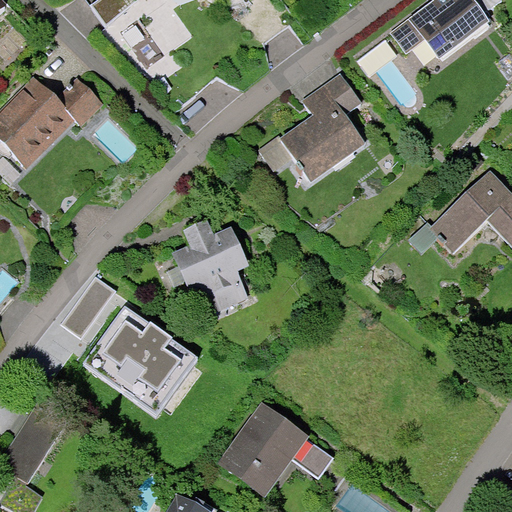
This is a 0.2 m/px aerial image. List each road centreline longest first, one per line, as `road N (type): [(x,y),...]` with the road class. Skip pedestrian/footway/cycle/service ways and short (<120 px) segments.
road 1 (unknown): [(511,414),(194,152)]
road 2 (residential): [(0,377),(72,280),(194,152)]
road 3 (residential): [(194,152),(385,0)]
road 4 (residential): [(194,152),(40,0)]
